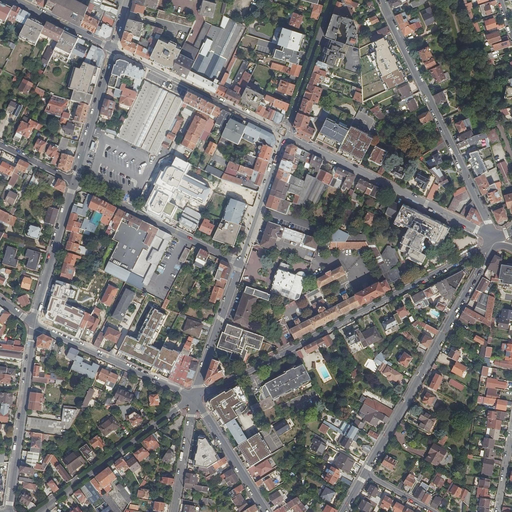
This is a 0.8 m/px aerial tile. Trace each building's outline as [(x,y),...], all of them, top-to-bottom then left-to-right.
[(0,0),(0,22),(6,25),(9,18),(15,7),(0,0)] [(38,4),(45,8),(48,0),(37,0),(37,1),(38,4)] [(48,0),(45,8),(53,12),(58,0),(48,0)] [(58,0),(53,12),(81,27),(86,15),(88,8),(72,0),(58,0)] [(100,4),(101,0),(94,0),(94,2),(91,1),(90,4),(95,6),(98,8),(101,9),(102,6),(103,5),(100,4)] [(133,0),(133,2),(140,4),(142,4),(154,8),(157,9),(160,0),(133,0)] [(172,72),(188,79),(213,26),(220,28),(224,16),(227,4),(214,0),(205,0),(205,1),(201,14),(203,15),(207,22),(194,48),(185,44),(183,49),(172,72)] [(357,9),(357,8),(359,5),(350,2),(351,0),(344,0),(345,0),(344,4),(351,7),(353,8),(357,9)] [(390,0),(387,1),(391,8),(401,4),(401,1),(403,0),(390,0)] [(473,7),(471,2),(467,3),(465,0),(462,0),(464,2),(466,9),(472,7),(473,7)] [(498,4),(496,0),(480,5),(483,16),(493,14),(491,6),(498,4)] [(133,2),(131,11),(137,12),(140,4),(133,2)] [(344,4),(336,2),(333,13),(347,18),(348,16),(351,17),(353,12),(352,11),(350,10),(351,7),(344,4)] [(319,17),(323,6),(317,5),(312,3),(311,8),(312,8),(311,10),(313,10),(312,15),(319,17)] [(93,19),(91,17),(94,10),(95,6),(90,4),(88,8),(86,15),(81,27),(96,34),(100,22),(93,19)] [(249,15),(253,17),(258,7),(253,5),(249,15)] [(105,11),(101,9),(98,8),(95,6),(94,10),(98,13),(96,16),(93,19),(100,22),(105,11)] [(111,38),(118,11),(102,6),(101,9),(105,11),(106,12),(102,23),(100,27),(102,28),(99,35),(107,39),(111,38)] [(22,10),(15,7),(9,18),(11,19),(12,19),(11,20),(16,23),(16,22),(22,10)] [(427,13),(422,15),(426,26),(436,21),(430,7),(425,9),(427,13)] [(31,15),(22,10),(16,22),(21,24),(26,26),(31,15)] [(168,21),(171,13),(159,10),(157,17),(168,21)] [(418,21),(420,21),(419,18),(408,23),(406,18),(407,18),(406,14),(407,14),(406,11),(394,16),(398,25),(404,22),(406,27),(418,21)] [(168,21),(193,28),(196,21),(171,13),(168,21)] [(299,28),(303,16),(294,13),(290,25),(299,28)] [(347,18),(333,13),(324,37),(329,39),(336,41),(337,37),(336,37),(341,21),(343,22),(342,23),(346,24),(345,27),(346,28),(345,31),(347,32),(346,37),(348,38),(345,44),(354,47),(356,40),(354,40),(356,35),(354,34),(356,29),(354,29),(355,26),(351,25),(353,20),(347,18)] [(36,18),(31,15),(26,26),(24,29),(20,37),(37,45),(40,38),(45,29),(34,23),(36,18)] [(188,79),(216,93),(222,82),(218,80),(243,25),(224,16),(220,28),(213,26),(188,79)] [(379,22),(376,16),(369,20),(365,21),(368,27),(372,25),(379,22)] [(48,23),(36,18),(34,23),(45,29),(48,23)] [(125,48),(136,54),(139,45),(131,41),(133,37),(140,40),(142,31),(141,31),(143,23),(128,18),(122,42),(125,48)] [(487,30),(488,32),(489,32),(497,29),(498,29),(496,25),(494,18),(484,21),(485,25),(483,26),(485,30),(487,30)] [(404,22),(398,25),(404,36),(421,28),(418,21),(406,27),(404,22)] [(471,24),(475,34),(479,32),(476,22),(474,23),(471,24)] [(64,32),(48,23),(45,29),(40,38),(44,40),(45,38),(54,42),(50,49),(49,49),(41,63),(47,67),(52,56),(64,32)] [(161,36),(164,29),(155,27),(153,32),(161,36)] [(380,40),(391,34),(387,27),(377,32),(380,40)] [(277,45),(278,45),(300,52),(304,39),(305,40),(307,36),(283,28),(277,45)] [(359,31),(359,36),(368,32),(366,28),(364,29),(359,31)] [(79,39),(64,32),(52,56),(67,63),(68,61),(72,54),(79,39)] [(150,38),(158,42),(160,37),(161,36),(153,32),(150,38)] [(509,40),(508,35),(501,38),(498,32),(490,34),(486,36),(490,47),(510,40),(509,40)] [(383,46),(394,41),(391,34),(380,40),(376,42),(378,48),(382,45),(383,46)] [(37,45),(20,37),(19,39),(36,48),(37,45)] [(150,60),(172,72),(183,49),(160,37),(158,42),(150,60)] [(136,54),(150,60),(158,42),(150,38),(149,41),(151,42),(148,51),(146,51),(147,49),(139,45),(136,54)] [(86,42),(79,39),(72,54),(83,60),(87,51),(79,47),(80,46),(84,47),(86,42)] [(336,41),(329,39),(325,48),(323,47),(322,53),(324,53),(321,62),(328,65),(337,68),(341,60),(342,60),(344,54),(342,54),(345,44),(336,41)] [(511,47),(511,46),(511,41),(510,40),(490,47),(491,50),(495,49),(495,51),(511,46),(511,47)] [(379,48),(378,48),(376,42),(368,45),(370,49),(373,48),(374,50),(379,48)] [(300,52),(278,45),(276,51),(275,51),(273,57),(291,63),(297,65),(301,52),(300,52)] [(93,46),(83,67),(81,72),(80,71),(76,70),(73,82),(77,83),(71,102),(79,104),(90,108),(93,97),(101,71),(95,69),(94,69),(92,64),(91,63),(92,60),(95,54),(94,54),(97,48),(93,46)] [(418,52),(423,62),(432,57),(427,47),(418,52)] [(102,51),(97,48),(94,54),(95,54),(92,60),(97,62),(95,69),(101,71),(105,58),(102,51)] [(392,62),(401,57),(399,52),(389,57),(392,62)] [(432,57),(423,62),(426,68),(435,64),(432,57)] [(438,66),(445,63),(443,57),(436,60),(438,66)] [(494,58),(488,60),(484,61),(486,66),(487,69),(490,69),(493,68),(492,64),(494,63),(493,61),(495,60),(494,58)] [(125,77),(129,64),(121,60),(115,62),(108,88),(120,92),(122,86),(125,77)] [(321,62),(316,60),(312,72),(325,77),(327,73),(319,70),(320,68),(327,70),(328,65),(321,62)] [(245,72),(250,63),(244,61),(235,81),(238,82),(234,92),(230,90),(226,98),(239,105),(247,87),(252,76),(245,72)] [(216,93),(226,98),(230,90),(224,87),(230,75),(228,74),(230,71),(231,72),(235,64),(231,62),(222,82),(216,93)] [(299,77),(303,67),(297,65),(291,63),(290,66),(292,66),(291,72),(289,71),(289,69),(273,64),(271,69),(276,71),(291,75),(299,77)] [(145,72),(129,64),(125,77),(131,79),(130,80),(132,81),(133,79),(136,80),(134,84),(136,85),(133,94),(124,91),(125,87),(122,86),(120,92),(123,93),(122,97),(135,101),(143,79),(145,72)] [(438,66),(428,70),(431,75),(432,75),(434,79),(436,83),(445,78),(438,66)] [(492,84),(496,83),(492,70),(490,71),(490,69),(487,69),(492,84)] [(375,97),(381,94),(379,86),(376,78),(378,77),(375,70),(367,74),(371,89),(375,97)] [(325,77),(312,72),(308,83),(318,87),(319,84),(320,84),(321,81),(329,84),(331,79),(325,77)] [(375,97),(371,89),(367,74),(362,77),(362,90),(363,103),(364,103),(375,97)] [(294,91),(296,85),(284,81),(284,83),(280,81),(280,82),(272,80),(270,83),(279,86),(294,91)] [(135,101),(130,110),(120,130),(118,133),(137,139),(161,151),(163,147),(169,134),(178,117),(184,105),(185,101),(145,81),(135,101)] [(322,89),(307,84),(301,99),(314,102),(322,105),(323,102),(318,100),(322,89)] [(381,94),(388,91),(384,84),(379,86),(381,94)] [(31,89),(22,85),(18,91),(27,96),(31,89)] [(412,96),(413,95),(408,85),(399,89),(404,100),(412,96)] [(292,96),(294,91),(279,86),(277,91),(292,96)] [(354,100),(363,103),(362,90),(359,89),(352,86),(351,89),(355,91),(355,92),(357,92),(354,100)] [(239,105),(255,113),(260,103),(264,96),(247,87),(239,105)] [(36,88),(34,92),(43,97),(45,92),(36,88)] [(442,92),(433,96),(437,105),(447,100),(442,92)] [(216,107),(189,94),(185,101),(184,105),(201,113),(201,115),(196,113),(194,117),(195,118),(189,130),(188,129),(186,132),(188,133),(184,141),(182,140),(179,146),(193,153),(204,131),(216,107)] [(274,104),(276,99),(271,97),(267,95),(265,100),(274,104)] [(53,96),(44,113),(62,118),(69,121),(70,118),(70,117),(69,115),(65,114),(69,101),(53,96)] [(417,109),(412,96),(404,100),(398,102),(400,107),(401,107),(404,105),(406,108),(408,107),(411,112),(417,109)] [(135,101),(122,97),(119,106),(130,110),(135,101)] [(284,122),(290,104),(276,99),(274,104),(273,104),(284,108),(283,114),(281,113),(281,112),(280,111),(277,109),(276,112),(272,110),(270,113),(268,120),(278,125),(284,122)] [(314,102),(301,99),(297,112),(296,113),(309,117),(314,102)] [(17,117),(24,105),(14,101),(8,111),(14,114),(13,115),(17,117)] [(105,101),(100,115),(111,118),(116,104),(105,101)] [(255,113),(268,120),(270,113),(267,112),(265,111),(266,108),(265,108),(266,105),(260,103),(255,113)] [(326,103),(319,120),(324,121),(332,107),(326,103)] [(85,125),(90,108),(79,104),(75,120),(74,122),(82,125),(85,125)] [(223,111),(216,107),(204,131),(211,135),(214,129),(216,125),(223,111)] [(466,108),(459,111),(456,113),(458,117),(463,115),(464,116),(468,114),(466,108)] [(232,115),(223,111),(216,125),(220,127),(223,129),(225,124),(227,124),(232,115)] [(382,121),(386,118),(381,111),(380,111),(374,114),(381,121),(382,121)] [(424,124),(432,119),(428,111),(418,116),(421,122),(422,121),(424,124)] [(309,117),(296,113),(290,129),(292,134),(308,142),(315,130),(307,127),(309,122),(309,117)] [(244,122),(232,116),(225,131),(223,135),(236,141),(240,143),(242,139),(243,136),(244,134),(249,124),(244,122)] [(407,121),(404,116),(395,120),(388,124),(393,127),(407,121)] [(169,134),(175,137),(184,120),(178,117),(169,134)] [(14,140),(19,143),(22,136),(30,121),(25,118),(14,140)] [(82,125),(74,122),(69,121),(62,118),(60,124),(64,125),(62,131),(66,132),(65,135),(72,137),(75,128),(81,130),(82,125)] [(326,118),(315,139),(338,150),(340,147),(344,138),(348,130),(326,118)] [(467,129),(462,120),(455,124),(460,133),(467,129)] [(36,130),(38,125),(30,121),(22,136),(28,139),(34,128),(36,130)] [(274,137),(249,124),(244,134),(255,139),(254,141),(257,143),(258,141),(259,138),(265,141),(267,144),(266,146),(263,145),(263,147),(259,146),(258,146),(257,147),(257,148),(257,149),(258,149),(260,150),(257,158),(269,162),(276,142),(274,137)] [(97,127),(96,131),(100,133),(104,134),(104,135),(116,139),(131,146),(157,158),(161,151),(137,139),(118,133),(108,130),(97,127)] [(459,137),(454,140),(457,144),(474,136),(471,130),(458,136),(459,137)] [(495,130),(486,132),(488,138),(488,140),(490,146),(499,142),(495,130)] [(486,132),(474,136),(476,141),(488,138),(486,132)] [(172,142),(173,142),(176,137),(175,137),(169,134),(163,147),(168,150),(172,142)] [(245,137),(244,139),(256,145),(257,143),(254,141),(255,139),(244,134),(243,136),(245,137)] [(432,148),(443,141),(441,136),(429,144),(432,148)] [(474,136),(457,144),(459,149),(467,144),(476,141),(474,136)] [(66,139),(62,138),(58,151),(57,152),(62,153),(66,139)] [(259,138),(258,141),(259,142),(260,143),(261,143),(262,143),(263,145),(266,146),(267,144),(265,141),(259,138)] [(346,150),(342,157),(348,160),(356,144),(353,143),(350,142),(348,141),(348,140),(344,138),(340,147),(342,148),(346,150)] [(356,144),(348,160),(360,165),(370,142),(362,138),(356,144)] [(400,140),(392,155),(395,157),(404,139),(403,138),(400,140)] [(37,151),(41,153),(45,145),(39,141),(35,149),(38,150),(37,151)] [(432,148),(429,150),(432,154),(445,145),(443,141),(432,148)] [(213,156),(218,146),(210,142),(205,152),(213,156)] [(38,159),(42,161),(45,155),(48,154),(50,156),(49,157),(53,159),(56,153),(57,152),(58,151),(51,147),(46,143),(45,145),(41,153),(38,159)] [(311,166),(314,156),(306,152),(305,157),(300,154),(302,150),(292,145),(287,147),(285,154),(294,158),(296,159),(296,158),(297,159),(297,160),(300,161),(311,166)] [(381,165),(387,152),(376,146),(369,159),(381,165)] [(488,171),(478,150),(469,153),(470,155),(471,157),(469,158),(477,176),(484,173),(488,171)] [(50,165),(54,167),(60,155),(56,153),(53,159),(50,165)] [(431,169),(438,166),(437,164),(443,161),(439,153),(432,156),(434,159),(432,160),(433,161),(428,164),(431,169)] [(264,175),(269,162),(257,158),(246,154),(244,160),(253,163),(250,170),(264,175)] [(294,158),(285,154),(279,170),(289,175),(291,168),(292,168),(293,165),(296,166),(297,164),(293,162),(294,158)] [(71,171),(74,159),(62,155),(58,169),(67,173),(71,171)] [(320,170),(324,161),(314,156),(311,166),(310,167),(320,171),(320,170)] [(190,164),(176,157),(171,167),(167,167),(164,173),(162,171),(155,186),(156,186),(146,205),(147,211),(159,217),(162,212),(178,219),(179,216),(181,212),(175,209),(175,207),(168,204),(175,189),(204,204),(211,189),(204,186),(206,184),(185,174),(190,164)] [(32,167),(20,161),(15,169),(12,176),(16,177),(19,171),(25,174),(26,171),(30,172),(32,167)] [(498,164),(506,183),(511,180),(511,177),(505,161),(498,164)] [(12,176),(15,169),(3,163),(0,169),(0,171),(11,178),(12,176)] [(260,187),(264,175),(250,170),(230,163),(227,168),(238,171),(240,172),(239,173),(248,176),(252,178),(252,176),(255,177),(254,178),(255,179),(254,183),(254,184),(254,185),(260,187)] [(403,168),(397,165),(396,168),(393,166),(390,172),(402,178),(404,172),(401,170),(403,168)] [(208,166),(205,172),(214,177),(221,180),(224,174),(225,173),(208,166)] [(427,198),(433,201),(432,197),(437,186),(448,181),(446,177),(444,177),(438,166),(431,169),(429,170),(433,174),(437,178),(430,191),(427,198)] [(225,173),(224,174),(231,177),(236,179),(238,171),(227,168),(225,173)] [(382,176),(385,170),(381,168),(379,171),(378,171),(377,174),(382,176)] [(316,179),(319,173),(310,169),(307,175),(316,179)] [(346,184),(351,174),(339,169),(334,177),(330,186),(334,188),(339,180),(346,184)] [(289,175),(279,170),(276,179),(303,189),(305,182),(294,177),(289,175)] [(300,196),(297,205),(307,208),(308,204),(319,208),(330,186),(334,177),(331,176),(320,170),(320,171),(319,173),(316,179),(307,175),(305,182),(303,189),(300,196)] [(490,185),(484,173),(477,176),(475,177),(483,194),(486,193),(497,188),(494,183),(490,185)] [(224,174),(221,180),(229,183),(231,177),(224,174)] [(351,190),(357,177),(351,174),(346,184),(342,191),(345,192),(347,188),(351,190)] [(426,189),(430,179),(418,174),(415,180),(419,182),(418,185),(420,186),(421,187),(426,189)] [(437,178),(433,174),(430,179),(426,189),(430,191),(437,178)] [(16,177),(12,176),(11,178),(8,184),(13,187),(18,178),(16,177)] [(229,183),(241,187),(243,181),(236,179),(231,177),(229,183)] [(33,178),(28,186),(34,189),(39,180),(33,178)] [(303,189),(276,179),(273,187),(288,192),(295,194),(300,196),(303,189)] [(63,182),(57,180),(57,181),(54,180),(50,187),(64,194),(66,188),(63,182)] [(370,196),(375,186),(361,180),(357,188),(366,193),(365,194),(370,196)] [(10,192),(12,187),(7,185),(0,200),(13,206),(18,196),(10,192)] [(378,201),(383,191),(375,186),(370,196),(378,201)] [(455,196),(467,190),(465,186),(461,188),(453,192),(455,196)] [(288,192),(273,187),(270,196),(285,201),(288,192)] [(502,198),(497,188),(486,193),(491,203),(502,198)] [(460,202),(470,196),(467,190),(455,196),(448,208),(455,212),(460,202)] [(352,197),(330,242),(346,242),(349,236),(344,234),(346,230),(345,230),(346,227),(345,226),(360,198),(362,200),(363,198),(354,193),(352,197)] [(391,202),(395,196),(390,194),(386,202),(384,201),(380,210),(386,213),(391,202)] [(94,197),(89,195),(86,205),(86,206),(84,210),(73,207),(71,213),(78,215),(83,217),(86,217),(86,215),(88,212),(94,197)] [(285,201),(270,196),(266,208),(286,215),(290,203),(285,201)] [(108,205),(94,197),(88,212),(89,212),(91,207),(98,211),(93,220),(92,219),(90,222),(92,223),(90,228),(82,225),(81,229),(83,230),(89,232),(94,234),(98,226),(99,223),(108,205)] [(242,227),(249,206),(233,200),(226,217),(224,217),(223,220),(242,227)] [(482,220),(472,200),(467,206),(465,205),(460,214),(480,224),(482,220)] [(386,213),(385,215),(396,220),(402,207),(396,204),(395,205),(393,204),(393,203),(391,202),(386,213)] [(507,206),(506,202),(494,207),(496,210),(494,211),(499,221),(507,217),(504,207),(507,206)] [(114,207),(108,205),(99,223),(103,225),(107,217),(108,218),(114,207)] [(396,220),(394,224),(400,227),(401,225),(408,210),(402,207),(396,220)] [(54,227),(59,211),(49,208),(44,224),(54,227)] [(409,208),(408,210),(401,225),(409,229),(405,238),(404,237),(402,239),(403,241),(401,246),(402,248),(400,250),(410,256),(409,258),(411,259),(412,261),(413,261),(422,266),(427,257),(422,255),(423,253),(422,251),(423,249),(424,248),(422,247),(426,238),(430,240),(429,242),(431,246),(440,250),(445,240),(450,229),(425,216),(423,216),(420,215),(418,214),(417,212),(409,208)] [(195,232),(203,215),(200,213),(199,215),(187,209),(185,209),(181,212),(179,216),(178,219),(178,224),(181,225),(182,225),(190,229),(190,230),(195,232)] [(9,215),(0,210),(0,221),(8,225),(13,228),(16,221),(18,219),(13,217),(9,215)] [(125,213),(119,210),(112,223),(115,225),(112,232),(115,234),(118,227),(125,213)] [(376,217),(368,212),(363,223),(371,227),(376,217)] [(71,213),(67,225),(79,229),(81,224),(80,224),(76,223),(78,215),(71,213)] [(142,222),(125,213),(118,227),(115,234),(112,239),(119,243),(104,271),(114,276),(142,222)] [(223,220),(222,220),(212,240),(234,247),(239,233),(242,227),(223,220)] [(149,225),(142,222),(114,276),(126,282),(134,266),(142,250),(147,252),(159,230),(149,225)] [(269,222),(260,246),(261,246),(275,251),(276,248),(274,247),(277,238),(282,239),(282,238),(301,244),(316,250),(319,243),(320,239),(269,222)] [(210,225),(209,224),(207,224),(206,227),(205,227),(205,228),(202,227),(200,231),(202,232),(203,232),(207,234),(206,235),(210,236),(212,231),(210,230),(210,229),(209,229),(210,226),(210,225)] [(67,225),(65,231),(77,235),(79,229),(67,225)] [(41,229),(30,226),(26,237),(38,241),(41,229)] [(98,226),(94,234),(104,237),(105,233),(106,230),(98,226)] [(147,252),(161,259),(172,236),(159,230),(147,252)] [(65,231),(64,235),(70,237),(68,243),(78,246),(81,236),(77,235),(65,231)] [(320,239),(319,243),(332,247),(332,249),(362,249),(361,242),(346,242),(330,242),(329,242),(320,239)] [(372,242),(367,242),(370,247),(379,266),(385,262),(382,257),(378,249),(377,249),(374,242),(372,242)] [(67,243),(65,250),(68,251),(78,254),(80,254),(88,257),(89,257),(90,252),(91,252),(91,249),(89,249),(84,248),(84,249),(78,247),(78,246),(68,243),(67,243)] [(389,247),(382,257),(385,262),(388,269),(399,263),(392,247),(389,247)] [(5,259),(3,259),(2,265),(15,269),(17,262),(13,260),(16,251),(7,248),(5,254),(6,255),(5,259)] [(185,261),(190,251),(185,248),(179,262),(184,264),(185,261)] [(37,260),(38,260),(40,254),(27,250),(25,258),(29,259),(26,269),(35,271),(37,266),(35,265),(37,260)] [(209,255),(200,251),(197,258),(205,263),(207,260),(209,255)] [(72,267),(74,267),(75,262),(76,259),(80,260),(81,258),(77,257),(67,254),(64,264),(72,267)] [(88,257),(80,254),(78,254),(77,257),(81,258),(80,260),(76,259),(75,262),(79,263),(80,261),(85,262),(86,260),(90,261),(91,258),(89,257),(88,257)] [(501,267),(503,259),(495,256),(488,269),(497,274),(500,276),(501,267)] [(228,265),(216,259),(214,263),(220,265),(219,266),(217,266),(216,267),(218,268),(217,271),(215,272),(214,274),(214,275),(214,277),(214,279),(215,280),(214,281),(216,281),(215,285),(211,283),(210,286),(214,287),(224,290),(231,270),(228,265)] [(379,266),(383,273),(389,270),(388,269),(385,262),(379,266)] [(296,301),(299,299),(306,279),(305,279),(305,277),(305,275),(304,274),(302,273),(300,273),(298,274),(297,276),(287,273),(289,267),(280,263),(270,292),(296,301)] [(71,269),(72,267),(64,264),(63,264),(60,274),(62,274),(61,278),(67,280),(68,277),(66,277),(69,268),(71,269)] [(387,280),(389,285),(394,282),(397,280),(403,278),(397,266),(389,270),(383,273),(387,280)] [(69,268),(66,277),(68,277),(67,280),(71,282),(75,267),(74,267),(72,267),(71,269),(69,268)] [(342,267),(316,281),(320,288),(346,275),(342,267)] [(511,268),(501,267),(500,276),(499,282),(498,284),(511,286),(511,268)] [(0,268),(0,284),(3,286),(5,280),(0,277),(0,271),(10,275),(12,272),(0,268)] [(431,305),(433,306),(434,305),(436,304),(434,300),(433,299),(448,291),(441,304),(447,307),(465,275),(462,272),(424,292),(428,299),(431,305)] [(500,276),(497,274),(495,278),(492,278),(492,281),(492,282),(497,282),(499,282),(500,276)] [(31,280),(24,278),(21,288),(28,290),(31,280)] [(487,280),(483,278),(476,290),(480,292),(482,293),(484,294),(491,282),(487,280)] [(71,285),(56,280),(47,314),(46,317),(47,319),(49,320),(77,332),(79,327),(84,330),(86,327),(90,317),(92,315),(66,304),(71,285)] [(357,296),(362,305),(392,290),(389,285),(387,280),(371,289),(368,284),(364,285),(367,291),(357,296)] [(219,303),(224,290),(214,287),(209,302),(215,305),(216,301),(218,301),(217,302),(219,303)] [(243,293),(256,298),(268,301),(270,296),(267,295),(267,294),(255,290),(254,291),(246,288),(245,291),(244,291),(243,293)] [(132,296),(133,293),(126,290),(112,319),(121,323),(134,296),(132,296)] [(480,292),(476,290),(471,299),(477,302),(482,293),(480,292)] [(419,304),(428,299),(424,292),(424,291),(412,297),(415,303),(418,301),(419,304)] [(437,308),(438,309),(440,304),(441,304),(448,291),(433,299),(434,300),(442,296),(443,297),(437,308)] [(237,311),(235,317),(249,321),(256,298),(243,293),(239,306),(238,306),(236,310),(237,311)] [(477,302),(472,311),(485,319),(490,296),(484,294),(482,293),(477,302)] [(290,330),(295,340),(350,312),(362,305),(357,296),(350,299),(348,294),(343,296),(345,302),(330,310),(327,311),(325,308),(328,307),(324,299),(312,305),(316,313),(319,311),(320,315),(318,316),(302,324),(299,319),(294,321),(297,327),(290,330)] [(25,296),(17,300),(21,308),(29,304),(25,296)] [(477,320),(491,328),(492,321),(492,318),(494,309),(494,308),(495,301),(496,299),(491,297),(490,297),(490,296),(485,319),(472,311),(466,307),(463,312),(477,320)] [(438,309),(444,312),(447,307),(441,304),(440,304),(438,309)] [(406,307),(397,312),(401,319),(409,315),(406,307)] [(93,312),(92,315),(97,317),(100,311),(95,309),(93,312)] [(167,316),(152,309),(137,342),(126,337),(119,352),(153,368),(153,367),(160,352),(152,348),(167,316)] [(511,310),(503,309),(501,319),(511,320),(511,310)] [(0,321),(3,324),(10,315),(5,312),(0,318),(0,321)] [(394,316),(397,322),(401,319),(397,312),(393,314),(394,316)] [(474,326),(477,320),(463,312),(460,319),(468,324),(469,323),(474,326)] [(393,332),(401,328),(397,322),(394,316),(382,323),(386,332),(391,329),(393,332)] [(90,317),(86,327),(91,329),(90,330),(94,332),(99,321),(90,317)] [(249,321),(235,317),(233,322),(247,327),(249,321)] [(438,335),(440,331),(419,319),(412,325),(416,327),(419,324),(425,327),(425,328),(438,335)] [(509,322),(499,320),(498,328),(506,330),(507,325),(508,325),(509,322)] [(202,326),(188,321),(187,321),(184,332),(197,337),(199,330),(201,330),(202,326)] [(271,345),(263,342),(264,338),(246,332),(227,325),(225,334),(222,333),(217,348),(232,353),(230,360),(242,364),(242,366),(243,367),(249,364),(252,354),(259,356),(269,352),(271,345)] [(362,333),(369,344),(381,337),(374,325),(366,330),(367,331),(362,333)] [(94,346),(100,349),(104,339),(116,344),(120,335),(107,328),(106,328),(103,334),(100,333),(94,346)] [(366,351),(371,348),(369,344),(362,333),(360,328),(346,335),(351,346),(361,341),(366,351)] [(329,335),(316,342),(320,348),(320,349),(327,345),(326,342),(331,339),(329,335)] [(53,350),(54,341),(43,336),(38,339),(37,347),(48,349),(45,358),(48,359),(50,350),(53,350)] [(430,349),(434,340),(426,336),(421,344),(430,349)] [(488,344),(488,343),(477,336),(475,340),(483,345),(481,355),(486,356),(487,348),(488,344)] [(194,340),(188,338),(184,346),(180,355),(188,357),(188,356),(190,357),(192,353),(190,352),(193,344),(192,344),(194,340)] [(0,339),(0,349),(11,351),(12,347),(5,346),(6,340),(0,339)] [(331,339),(326,342),(327,345),(328,348),(334,345),(331,339)] [(316,342),(304,348),(308,354),(314,351),(320,348),(316,342)] [(163,347),(160,352),(153,367),(163,372),(165,369),(171,372),(178,357),(180,355),(163,347)] [(424,359),(427,352),(419,348),(417,350),(424,359)] [(494,349),(487,348),(486,356),(485,358),(490,359),(492,350),(494,351),(494,349)] [(11,351),(0,349),(0,355),(22,359),(23,353),(11,351)] [(78,352),(70,349),(66,358),(74,361),(76,356),(78,352)] [(453,349),(448,356),(457,361),(459,362),(460,361),(457,359),(460,353),(453,349)] [(414,359),(405,353),(398,363),(407,369),(414,359)] [(74,361),(71,369),(83,375),(83,377),(93,381),(97,370),(91,367),(81,363),(82,359),(76,356),(74,361)] [(180,385),(184,387),(191,363),(178,357),(171,372),(168,380),(176,384),(178,379),(182,381),(180,385)] [(191,386),(199,361),(193,359),(191,363),(184,387),(186,388),(191,386)] [(207,386),(224,377),(221,372),(219,374),(217,373),(218,371),(216,371),(218,364),(212,361),(205,383),(207,386)] [(462,377),(467,367),(459,362),(457,361),(452,371),(462,377)] [(511,369),(511,362),(505,361),(505,362),(499,361),(498,366),(497,367),(511,369)] [(35,364),(33,377),(48,379),(56,381),(63,381),(65,382),(66,378),(57,377),(52,376),(44,375),(38,375),(39,367),(38,367),(39,364),(35,364)] [(405,376),(387,364),(383,370),(382,371),(389,376),(394,378),(401,383),(405,376)] [(281,383),(287,396),(313,382),(304,365),(295,370),(294,369),(289,371),(290,372),(278,378),(281,383)] [(0,366),(0,374),(10,376),(15,376),(15,370),(7,369),(7,368),(0,366)] [(489,368),(484,367),(483,369),(482,375),(482,377),(487,378),(488,374),(491,375),(492,372),(497,373),(498,370),(491,369),(489,368)] [(352,374),(355,378),(361,373),(359,368),(352,374)] [(96,381),(105,385),(107,381),(110,373),(102,370),(96,381)] [(110,373),(107,381),(115,384),(118,377),(110,373)] [(361,373),(355,378),(359,383),(365,379),(361,373)] [(10,376),(0,374),(0,383),(9,384),(10,376)] [(430,388),(437,392),(443,378),(436,374),(430,388)] [(462,391),(465,386),(451,379),(449,383),(462,391)] [(274,402),(287,396),(281,383),(277,385),(275,380),(265,385),(266,386),(274,402)] [(107,381),(105,385),(104,385),(113,389),(115,384),(107,381)] [(287,396),(290,402),(316,388),(313,382),(287,396)] [(259,392),(260,392),(259,392),(261,395),(260,396),(259,398),(259,400),(260,402),(258,403),(250,407),(251,409),(255,416),(275,405),(274,402),(266,386),(264,387),(262,389),(262,391),(261,391),(260,389),(258,390),(259,392)] [(499,400),(500,395),(497,394),(498,390),(487,388),(486,398),(495,400),(499,400)] [(120,401),(118,404),(124,404),(127,396),(117,391),(114,398),(117,400),(120,401)] [(0,395),(0,403),(11,405),(13,395),(0,393),(0,395)] [(92,395),(87,393),(82,406),(81,409),(95,407),(96,404),(89,401),(90,399),(92,395)] [(429,394),(427,393),(422,402),(431,407),(432,404),(435,397),(429,394)] [(31,394),(30,402),(41,404),(44,404),(44,399),(42,399),(42,395),(31,394)] [(157,395),(149,396),(150,406),(158,405),(157,395)] [(390,418),(394,411),(375,400),(374,401),(364,395),(361,401),(372,408),(390,418)] [(277,408),(290,402),(287,396),(274,402),(275,405),(277,408)] [(232,402),(224,400),(221,411),(229,413),(229,411),(230,409),(231,406),(232,402)] [(511,406),(511,402),(507,402),(507,403),(497,401),(495,409),(506,411),(506,405),(511,406)] [(30,402),(28,410),(40,411),(41,404),(30,402)] [(137,410),(141,406),(138,402),(131,403),(137,410)] [(109,405),(116,414),(119,412),(114,405),(109,405)] [(80,411),(81,409),(77,408),(65,407),(62,422),(73,423),(77,416),(80,411)] [(387,423),(390,418),(372,408),(364,423),(358,420),(355,426),(361,430),(363,431),(368,421),(376,426),(380,419),(387,423)] [(8,412),(0,411),(0,413),(0,421),(7,422),(8,412)] [(489,412),(488,419),(491,419),(494,420),(494,419),(504,421),(504,417),(506,417),(507,413),(495,411),(495,413),(489,412)] [(438,421),(423,412),(418,421),(422,423),(419,428),(430,434),(438,421)] [(133,426),(142,421),(138,415),(135,413),(129,416),(129,421),(133,426)] [(27,417),(27,424),(66,429),(66,428),(69,429),(73,423),(62,422),(27,417)] [(113,418),(99,428),(105,436),(114,430),(115,430),(120,427),(113,418)] [(239,446),(248,440),(242,431),(243,431),(241,427),(240,428),(235,419),(226,425),(239,446)] [(491,419),(489,429),(491,429),(499,431),(501,421),(494,420),(491,419)] [(361,430),(355,426),(345,421),(341,429),(325,420),(324,423),(331,427),(344,434),(354,440),(355,441),(356,440),(357,441),(360,437),(358,436),(359,434),(361,430)] [(402,422),(400,426),(408,430),(410,427),(402,422)] [(327,434),(331,427),(324,423),(319,430),(327,434)] [(496,440),(499,441),(500,431),(499,431),(491,429),(490,439),(496,440)] [(378,440),(381,435),(371,430),(369,434),(370,435),(373,437),(378,440)] [(40,454),(43,440),(45,441),(46,434),(33,432),(32,438),(30,452),(40,454)] [(350,448),(354,440),(344,434),(340,442),(350,448)] [(151,435),(141,443),(144,447),(148,453),(151,451),(149,447),(156,442),(155,440),(151,435)] [(206,435),(196,437),(197,446),(199,446),(199,448),(196,449),(197,453),(210,450),(208,444),(209,444),(206,435)] [(327,441),(317,435),(313,443),(315,444),(312,449),(321,455),(327,444),(326,443),(327,441)] [(443,435),(438,443),(443,446),(447,438),(443,435)] [(98,436),(90,442),(95,449),(99,445),(101,448),(105,446),(98,436)] [(490,439),(485,439),(484,449),(486,449),(495,450),(496,440),(490,439)] [(156,442),(149,447),(151,451),(148,453),(150,456),(154,452),(153,451),(160,446),(157,442),(156,442)] [(141,443),(139,445),(141,448),(134,454),(141,463),(150,457),(147,454),(143,447),(144,447),(141,443)] [(431,451),(429,454),(426,461),(436,467),(440,460),(441,461),(447,452),(433,444),(430,450),(431,451)] [(80,450),(88,460),(91,457),(89,455),(93,452),(87,445),(80,450)] [(245,467),(247,470),(251,468),(263,460),(254,445),(245,450),(252,462),(245,467)] [(494,461),(495,461),(496,451),(495,450),(486,449),(484,459),(494,461)] [(76,469),(86,462),(77,450),(63,461),(72,473),(76,469)] [(169,451),(162,460),(168,464),(174,454),(169,451)] [(27,463),(21,462),(21,467),(26,468),(26,465),(39,468),(38,470),(44,471),(50,461),(53,456),(48,455),(43,462),(44,462),(42,465),(36,464),(37,462),(38,462),(40,454),(30,452),(28,452),(28,457),(27,463)] [(218,462),(223,459),(219,452),(213,455),(218,462)] [(334,466),(346,473),(350,465),(352,466),(355,461),(341,453),(334,466)] [(67,483),(72,480),(53,456),(50,461),(67,483)] [(397,462),(387,456),(382,464),(392,470),(397,462)] [(123,457),(116,462),(117,464),(115,465),(114,466),(115,467),(115,468),(116,468),(119,466),(120,469),(127,464),(123,457)] [(227,462),(224,458),(223,459),(218,462),(212,466),(216,472),(212,475),(213,477),(218,474),(221,472),(219,468),(220,467),(227,462)] [(502,466),(502,462),(495,461),(494,461),(484,459),(482,468),(484,469),(483,477),(490,478),(493,465),(502,466)] [(268,461),(256,468),(261,477),(273,470),(268,461)] [(87,463),(86,462),(76,469),(77,471),(87,463)] [(216,472),(212,466),(208,468),(200,467),(199,471),(205,472),(205,474),(205,477),(207,478),(208,479),(210,479),(213,477),(212,475),(216,472)] [(109,468),(96,477),(109,493),(111,492),(110,490),(111,489),(108,485),(117,478),(112,472),(109,468)] [(332,468),(328,474),(338,479),(340,475),(339,475),(340,472),(332,468)] [(234,474),(232,470),(219,478),(221,481),(228,478),(234,474)] [(186,473),(185,483),(196,485),(197,475),(186,473)] [(239,481),(234,474),(228,478),(230,481),(232,485),(239,481)] [(338,479),(328,474),(325,480),(333,485),(335,482),(336,483),(338,479)] [(408,488),(412,490),(416,481),(414,480),(416,477),(410,474),(408,477),(405,483),(404,483),(409,486),(408,488)] [(440,479),(436,476),(432,483),(434,484),(441,488),(444,481),(440,479)] [(94,478),(91,481),(98,491),(99,492),(100,491),(98,488),(101,487),(94,478)] [(351,487),(353,483),(343,478),(341,481),(345,483),(351,487)] [(488,490),(489,480),(480,478),(478,488),(479,488),(488,490)] [(255,483),(258,487),(265,482),(263,479),(255,483)] [(276,487),(271,479),(265,482),(270,490),(276,487)] [(54,493),(59,489),(52,481),(48,485),(54,493)] [(91,481),(80,489),(87,498),(98,511),(111,511),(112,511),(97,491),(98,491),(91,481)] [(34,491),(36,485),(33,484),(29,483),(24,482),(23,488),(34,491)] [(120,492),(129,504),(133,499),(120,483),(116,486),(120,491),(120,492)] [(244,490),(241,485),(230,492),(233,497),(244,490)] [(378,504),(381,498),(377,496),(380,490),(372,485),(368,493),(370,494),(368,498),(378,504)] [(450,493),(461,499),(462,488),(461,490),(454,486),(450,493)] [(334,497),(336,492),(326,487),(320,497),(330,503),(334,497)] [(420,488),(415,497),(422,501),(426,494),(427,492),(420,488)] [(488,490),(479,488),(478,494),(475,493),(474,496),(481,498),(481,499),(489,500),(490,496),(487,495),(488,490)] [(80,489),(75,493),(82,503),(85,501),(88,504),(90,503),(87,498),(80,489)] [(149,491),(144,490),(144,491),(139,490),(138,496),(143,497),(143,498),(148,499),(149,491)] [(271,508),(273,511),(274,511),(286,505),(280,495),(282,494),(280,490),(270,497),(275,506),(271,508)] [(30,511),(36,506),(34,504),(36,501),(26,494),(25,496),(22,494),(20,498),(23,499),(21,502),(28,506),(27,507),(30,511)] [(102,496),(113,511),(122,511),(110,495),(108,496),(106,494),(102,496)] [(422,501),(428,505),(431,498),(432,497),(426,494),(422,501)] [(233,499),(237,506),(240,511),(244,511),(250,509),(245,501),(240,495),(233,499)] [(193,502),(208,505),(209,499),(195,496),(194,496),(193,502)] [(288,504),(287,504),(291,510),(294,507),(297,511),(306,511),(308,511),(302,503),(298,497),(292,501),(288,504)] [(367,511),(372,505),(376,507),(378,504),(368,498),(365,497),(359,508),(366,511),(367,511)] [(389,509),(394,501),(386,497),(383,502),(384,503),(383,506),(389,509)] [(428,505),(437,510),(441,503),(431,498),(428,505)] [(477,504),(477,507),(481,508),(489,509),(490,500),(489,500),(481,499),(480,505),(478,505),(477,504)] [(152,510),(151,511),(163,511),(165,503),(155,502),(154,511),(152,510)] [(393,511),(401,511),(404,507),(396,503),(393,508),(395,509),(394,511),(393,511)]
